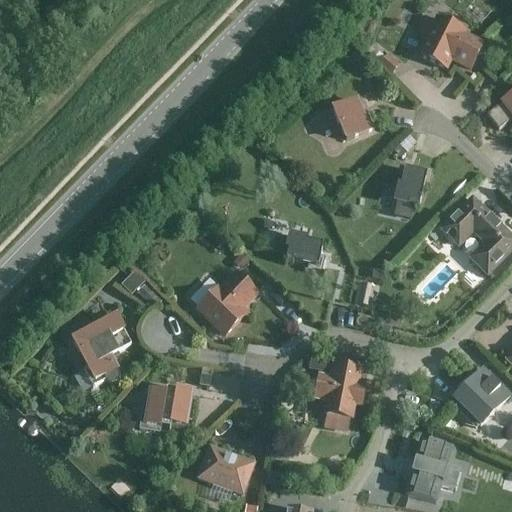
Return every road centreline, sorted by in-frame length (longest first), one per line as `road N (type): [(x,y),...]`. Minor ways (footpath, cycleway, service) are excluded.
road 1 (unclassified): [(0,278),(268,0)]
road 2 (track): [(0,153),(146,9),(171,0)]
